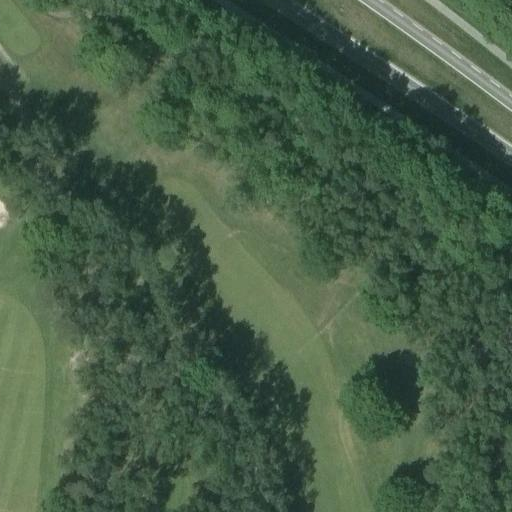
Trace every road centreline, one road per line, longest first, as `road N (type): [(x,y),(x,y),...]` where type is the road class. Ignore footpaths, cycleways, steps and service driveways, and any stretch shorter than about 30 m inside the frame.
road 1 (tertiary): [(273,0),(511,158)]
road 2 (tertiary): [(511,109),(363,0)]
